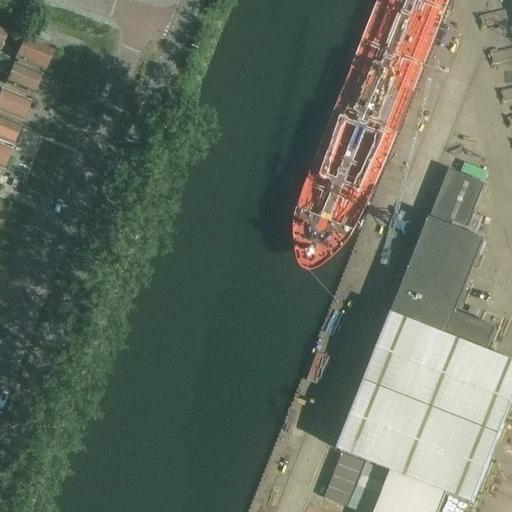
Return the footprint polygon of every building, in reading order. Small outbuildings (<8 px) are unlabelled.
[(34,40),(49,45),(54,32),(40,26),(34,40)] [(3,47),(17,53),(15,60),(43,72),(51,51),(0,30),(0,52),(1,53),(3,47)] [(5,85),(32,96),(41,75),(0,58),(0,72),(9,76),(5,85)] [(0,112),(22,121),(30,101),(0,89),(0,112)] [(0,118),(0,141),(12,147),(20,127),(9,122),(0,118)] [(0,169),(2,170),(11,150),(0,146),(0,169)] [(375,511),(440,511),(447,495),(473,505),(511,406),(511,363),(486,354),(496,330),(456,314),(485,242),(466,234),(485,186),(450,172),(430,220),(338,452),(391,473),(375,511)]
